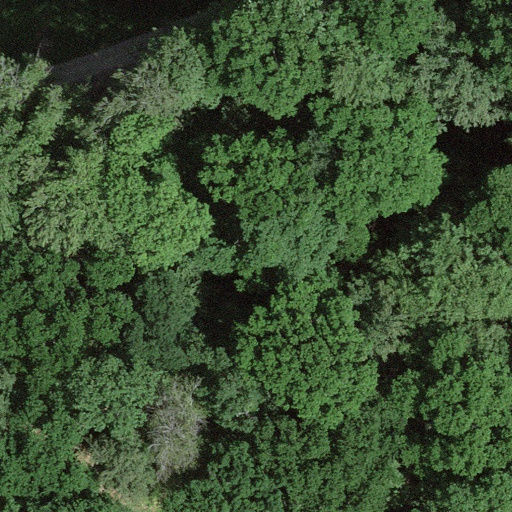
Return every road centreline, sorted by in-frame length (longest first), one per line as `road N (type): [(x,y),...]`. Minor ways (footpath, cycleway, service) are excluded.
road 1 (track): [(272,0),(230,15),(0,252)]
road 2 (track): [(230,15),(0,98)]
